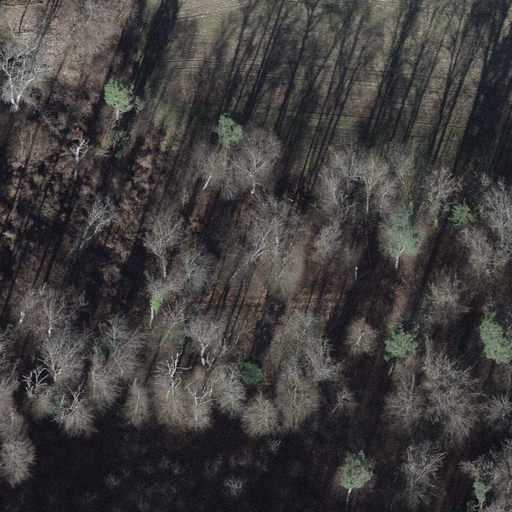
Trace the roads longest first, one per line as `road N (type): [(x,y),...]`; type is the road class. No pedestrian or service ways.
road 1 (track): [(511,302),(443,311),(295,297),(182,305),(0,338)]
road 2 (track): [(0,487),(152,462),(216,461),(245,439),(247,400),(182,305)]
road 3 (track): [(0,194),(130,265),(182,305)]
